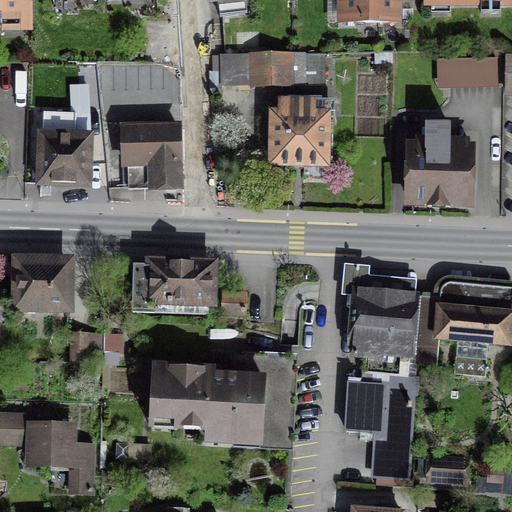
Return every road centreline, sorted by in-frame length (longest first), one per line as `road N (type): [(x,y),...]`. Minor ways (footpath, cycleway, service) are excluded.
road 1 (residential): [(320,511),(335,241)]
road 2 (residential): [(184,0),(205,234)]
road 3 (secondary): [(0,227),(205,234)]
road 4 (secondary): [(335,241),(511,246)]
road 5 (secondary): [(205,234),(335,241)]
